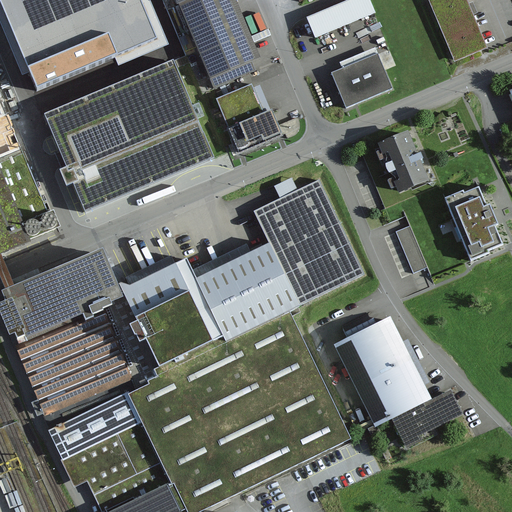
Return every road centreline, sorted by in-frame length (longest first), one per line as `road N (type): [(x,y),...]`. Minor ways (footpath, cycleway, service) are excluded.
road 1 (residential): [(324,141),(0,277)]
road 2 (residential): [(324,141),(383,278),(423,338),(511,429)]
road 3 (residential): [(0,322),(84,511)]
road 4 (residential): [(511,62),(324,141)]
road 5 (unknown): [(0,63),(68,248)]
road 6 (residential): [(265,0),(324,141)]
